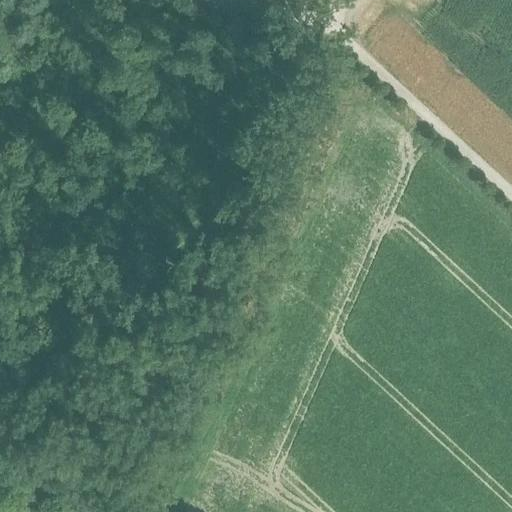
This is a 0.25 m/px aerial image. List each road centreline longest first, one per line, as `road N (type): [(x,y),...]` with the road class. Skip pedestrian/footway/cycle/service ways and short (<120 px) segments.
road 1 (track): [(432,122),(291,109),(265,118),(101,505)]
road 2 (unclassified): [(511,195),(326,28)]
